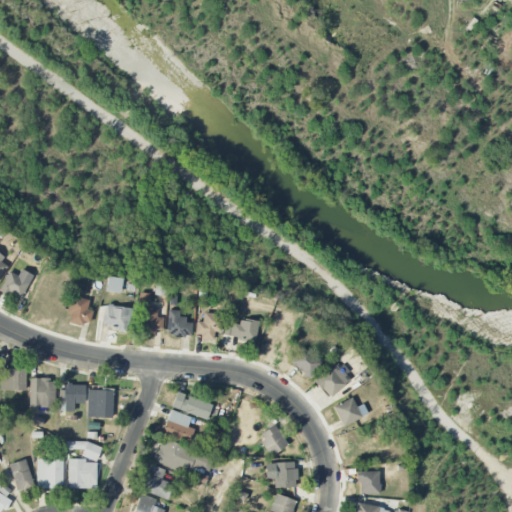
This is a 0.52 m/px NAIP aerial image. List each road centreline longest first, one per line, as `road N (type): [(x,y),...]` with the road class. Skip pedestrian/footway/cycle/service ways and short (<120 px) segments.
road 1 (residential): [(252,377),(91,359),(0,327)]
road 2 (residential): [(252,377),(287,393),(314,422),(328,467),(325,511)]
road 3 (residential): [(155,365),(104,511)]
